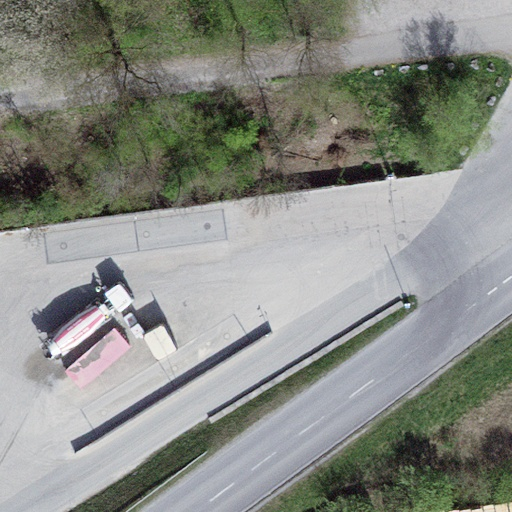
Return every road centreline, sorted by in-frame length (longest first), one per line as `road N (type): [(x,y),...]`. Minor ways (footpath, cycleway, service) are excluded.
road 1 (tertiary): [(511,278),(196,511)]
road 2 (track): [(0,101),(278,64)]
